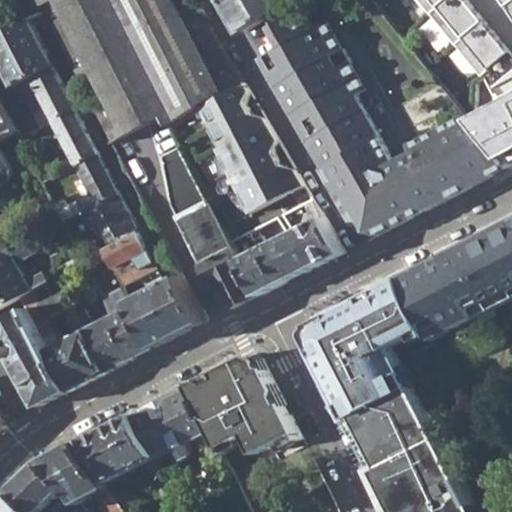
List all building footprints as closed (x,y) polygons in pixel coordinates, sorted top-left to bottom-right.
[(39,0),(45,12),(50,21),(114,143),(167,119),(172,127),(204,107),(245,81),(198,0),(39,0)] [(274,16),(291,6),(287,0),(228,0),(247,31),(274,16)] [(420,0),(428,9),(439,0),(420,0)] [(439,0),(428,9),(453,40),(482,16),(469,0),(439,0)] [(396,162),(358,97),(367,90),(328,22),(314,30),(298,2),(291,6),(274,16),(279,25),(273,28),(284,47),(262,59),(366,242),(510,166),(472,118),(471,117),(411,148),(414,154),(396,162)] [(45,12),(0,35),(0,60),(8,76),(12,85),(18,82),(52,64),(54,63),(35,29),(50,21),(45,12)] [(509,49),(482,16),(453,40),(480,73),(488,66),(509,49)] [(511,93),(511,52),(509,49),(488,66),(511,93)] [(52,64),(18,82),(27,99),(38,94),(53,122),(76,110),(52,64)] [(0,91),(12,85),(8,76),(0,78),(0,91)] [(245,81),(204,107),(223,145),(219,148),(234,177),(240,174),(245,182),(238,186),(252,213),(306,187),(245,81)] [(511,97),(472,118),(510,166),(511,164),(511,97)] [(0,141),(17,132),(0,100),(0,141)] [(53,122),(76,166),(99,154),(76,110),(53,122)] [(26,128),(17,132),(21,139),(30,134),(26,128)] [(21,139),(25,147),(34,142),(30,134),(21,139)] [(0,188),(10,183),(13,173),(0,148),(0,188)] [(224,288),(235,308),(260,295),(243,262),(233,243),(194,169),(182,148),(165,156),(170,203),(218,290),(224,288)] [(30,157),(36,169),(44,166),(37,153),(30,157)] [(80,199),(86,211),(119,192),(99,154),(76,166),(84,183),(90,194),(80,199)] [(245,237),(205,162),(194,169),(233,243),(245,237)] [(74,188),(80,199),(90,194),(84,183),(74,188)] [(101,227),(106,236),(116,231),(119,237),(138,227),(119,192),(86,211),(84,212),(94,231),(101,227)] [(307,206),(316,223),(325,219),(315,202),(307,206)] [(57,209),(65,223),(73,218),(65,205),(57,209)] [(82,255),(86,263),(95,257),(75,217),(73,218),(65,223),(82,255)] [(316,223),(252,257),(243,262),(260,295),(344,252),(325,219),(316,223)] [(511,220),(403,276),(429,326),(435,338),(511,298),(511,220)] [(106,236),(112,248),(140,232),(138,227),(119,237),(116,231),(106,236)] [(107,251),(126,286),(160,268),(140,232),(112,248),(107,251)] [(248,250),(248,242),(245,237),(233,243),(243,262),(252,257),(248,250)] [(0,309),(20,298),(31,293),(48,283),(44,275),(30,282),(19,262),(23,259),(24,261),(39,253),(32,240),(0,258),(0,309)] [(67,263),(72,270),(86,263),(82,255),(67,263)] [(115,318),(110,310),(90,320),(85,310),(105,300),(86,263),(72,270),(57,278),(64,290),(110,371),(136,358),(115,318)] [(184,276),(135,303),(158,347),(208,322),(184,276)] [(398,511),(478,511),(474,503),(479,501),(465,475),(461,477),(395,343),(429,326),(403,276),(313,324),(315,327),(310,332),(310,337),(398,511)] [(42,338),(43,339),(53,333),(46,321),(62,312),(74,333),(79,334),(49,350),(72,391),(110,371),(64,290),(38,305),(31,293),(20,298),(27,311),(42,338)] [(115,318),(136,358),(158,347),(135,303),(130,296),(128,290),(119,294),(128,311),(115,318)] [(110,310),(105,300),(85,310),(90,320),(110,310)] [(0,326),(0,332),(42,406),(72,391),(49,350),(43,339),(42,338),(27,311),(0,326)] [(305,438),(264,357),(254,354),(191,386),(213,426),(223,446),(248,434),(258,453),(284,440),(287,447),(305,438)] [(134,415),(158,455),(179,444),(185,456),(194,452),(187,439),(206,430),(213,426),(191,386),(134,415)] [(0,436),(10,427),(0,408),(0,436)] [(80,442),(106,480),(150,458),(158,473),(154,475),(168,502),(181,495),(175,485),(163,464),(158,455),(134,415),(80,442)] [(223,446),(213,426),(206,430),(210,438),(215,446),(210,448),(217,463),(221,471),(232,465),(223,446)] [(215,446),(210,438),(206,441),(210,448),(215,446)] [(63,511),(83,494),(100,483),(111,498),(100,505),(105,511),(128,511),(113,490),(106,480),(80,442),(50,458),(19,488),(40,511),(63,511)] [(176,457),(163,464),(175,485),(187,478),(176,457)] [(113,490),(128,511),(146,511),(129,481),(113,490)] [(40,511),(19,488),(0,505),(0,511),(40,511)]
